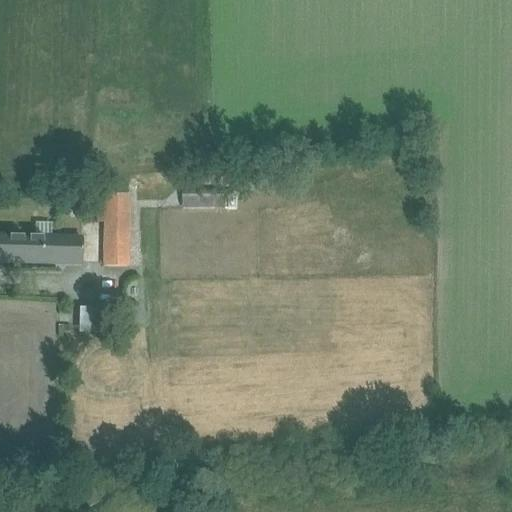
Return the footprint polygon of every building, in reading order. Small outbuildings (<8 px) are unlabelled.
[(226,174),(214,174),(214,183),(226,184),(226,174)] [(225,194),(183,194),(183,211),(226,211),(225,194)] [(104,231),(104,268),(128,268),(128,231),(104,231)] [(0,238),(0,264),(81,267),(81,241),(0,238)] [(90,334),(89,309),(76,309),(76,334),(90,334)] [(102,334),(124,335),(125,324),(103,323),(102,334)] [(0,505),(11,506),(11,493),(0,493),(0,505)]
